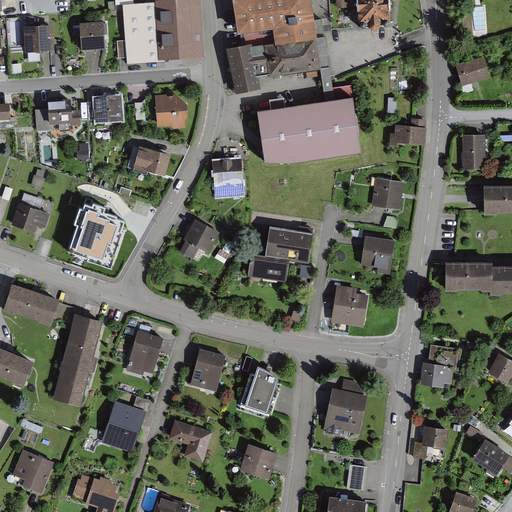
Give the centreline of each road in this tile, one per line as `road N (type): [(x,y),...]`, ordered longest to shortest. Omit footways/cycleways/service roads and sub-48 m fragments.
road 1 (residential): [(408,359),(443,116)]
road 2 (residential): [(125,295),(203,147),(212,73)]
road 3 (residential): [(0,87),(212,73)]
road 4 (residential): [(293,511),(311,345)]
road 5 (residential): [(392,511),(408,359)]
road 6 (residential): [(0,255),(125,295)]
road 7 (residential): [(189,317),(311,345)]
